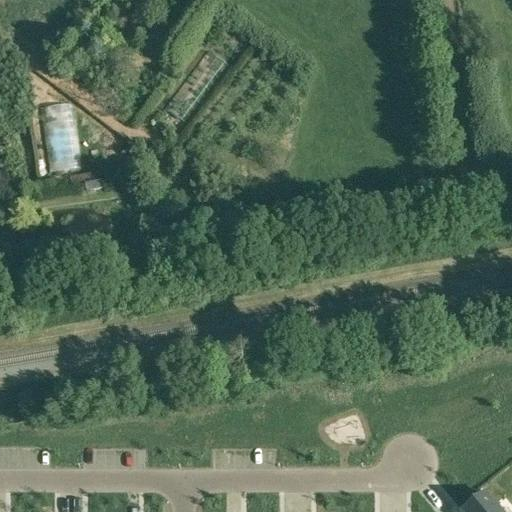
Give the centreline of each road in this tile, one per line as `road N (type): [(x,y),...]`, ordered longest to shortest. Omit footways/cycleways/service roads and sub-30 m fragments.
road 1 (residential): [(181,484),(380,481),(409,457)]
road 2 (residential): [(0,483),(181,484)]
